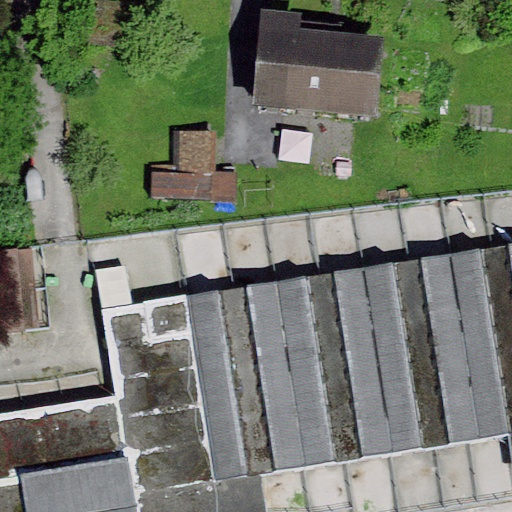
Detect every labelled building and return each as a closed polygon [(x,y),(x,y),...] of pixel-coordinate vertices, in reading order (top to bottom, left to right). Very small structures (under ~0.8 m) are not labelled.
[(146,4),(100,1),(97,44),(143,47),(146,4)] [(304,10),(262,7),(255,99),(379,108),(385,32),(303,26),(304,10)] [(215,130),(176,130),(175,164),(151,164),(150,200),(237,201),(237,174),(215,173),(215,130)] [(511,243),(101,313),(116,395),(133,494),(267,472),(511,430),(511,243)] [(32,247),(0,250),(0,331),(42,326),(32,247)] [(0,413),(0,511),(273,511),(267,472),(133,494),(116,395),(0,413)]
